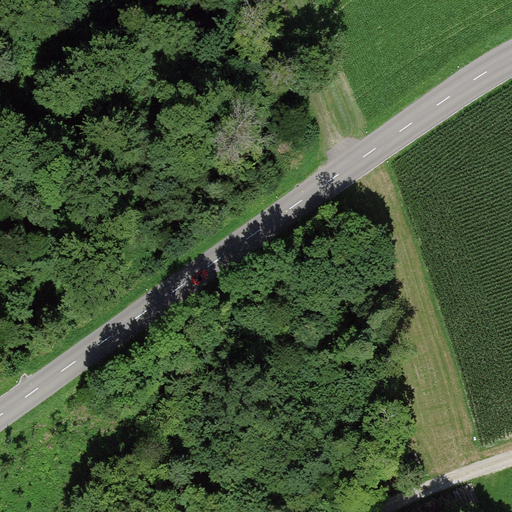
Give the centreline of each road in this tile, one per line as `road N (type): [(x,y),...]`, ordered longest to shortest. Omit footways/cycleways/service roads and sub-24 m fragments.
road 1 (tertiary): [(511,60),(0,416)]
road 2 (track): [(511,457),(382,511)]
